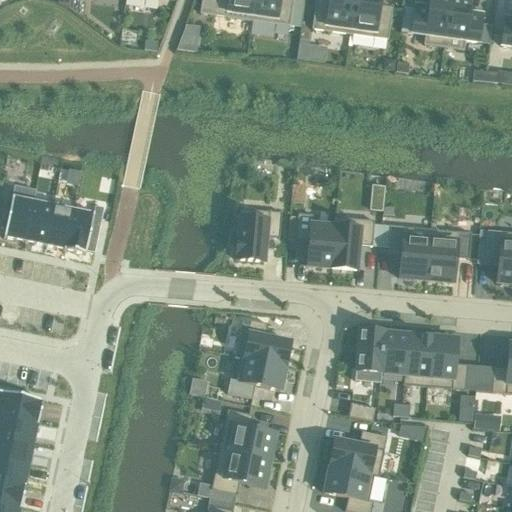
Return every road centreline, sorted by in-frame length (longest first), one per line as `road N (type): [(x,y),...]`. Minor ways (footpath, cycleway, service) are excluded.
road 1 (residential): [(91,366),(108,281),(336,302)]
road 2 (residential): [(293,511),(336,302)]
road 3 (residential): [(336,302),(511,315)]
road 4 (residential): [(61,511),(91,366)]
